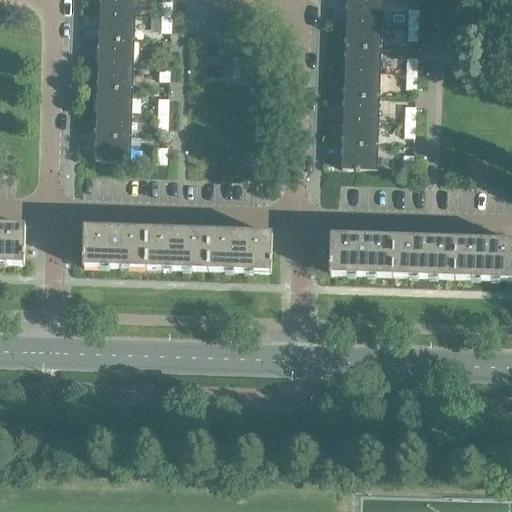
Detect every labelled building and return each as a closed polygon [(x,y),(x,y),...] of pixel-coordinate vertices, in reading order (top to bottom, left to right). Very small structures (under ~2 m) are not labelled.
[(134,19),(135,0),(100,0),(100,18),(134,19)] [(381,27),(382,3),(348,1),(347,26),(381,27)] [(162,4),(161,20),(171,20),(172,5),(162,4)] [(408,12),(408,28),(418,28),(418,13),(408,12)] [(134,43),(134,19),(100,18),(99,42),(134,43)] [(171,35),(171,20),(161,20),(161,35),(171,35)] [(380,51),(381,27),(347,26),(346,50),(380,51)] [(459,28),(459,33),(458,49),(457,49),(457,50),(475,51),(475,49),(473,49),(474,29),(475,29),(475,28),(458,27),(458,28),(459,28)] [(417,43),(418,28),(408,28),(407,43),(417,43)] [(133,68),(134,43),(99,42),(99,67),(133,68)] [(379,75),(380,51),(346,50),(345,74),(379,75)] [(160,53),(160,68),(170,69),(170,53),(160,53)] [(407,61),(406,76),(416,76),(417,61),(407,61)] [(132,92),(133,68),(99,67),(98,91),(132,92)] [(169,84),(170,69),(160,68),(159,84),(169,84)] [(379,100),(379,75),(345,74),(344,99),(379,100)] [(416,92),(416,76),(406,76),(406,92),(416,92)] [(131,116),(132,92),(98,91),(97,115),(131,116)] [(378,124),(379,100),(344,99),(344,123),(378,124)] [(158,102),(158,117),(168,117),(169,102),(158,102)] [(405,110),(405,125),(415,125),(415,110),(405,110)] [(130,140),(131,116),(97,115),(96,139),(130,140)] [(168,133),(168,117),(158,117),(157,132),(168,133)] [(377,148),(378,124),(344,123),(343,147),(377,148)] [(414,141),(415,125),(405,125),(404,140),(414,141)] [(130,164),(130,140),(96,139),(95,164),(109,165),(109,166),(113,166),(113,165),(130,166),(130,164)] [(376,172),(377,148),(343,147),(342,172),(355,173),(355,174),(360,174),(360,173),(377,173),(377,172),(376,172)] [(157,150),(156,166),(166,167),(167,151),(157,150)] [(403,158),(403,174),(413,175),(414,158),(403,158)] [(25,228),(0,227),(0,267),(24,268),(25,228)] [(146,272),(147,232),(84,230),(83,270),(146,272)] [(208,274),(209,234),(147,232),(146,272),(208,274)] [(271,276),(272,252),(272,236),(209,234),(208,274),(271,276)] [(392,280),(394,240),(331,238),(329,278),(392,280)] [(455,282),(456,242),(394,240),(392,280),(455,282)] [(511,243),(481,243),(456,242),(455,282),(511,283),(511,243)]
